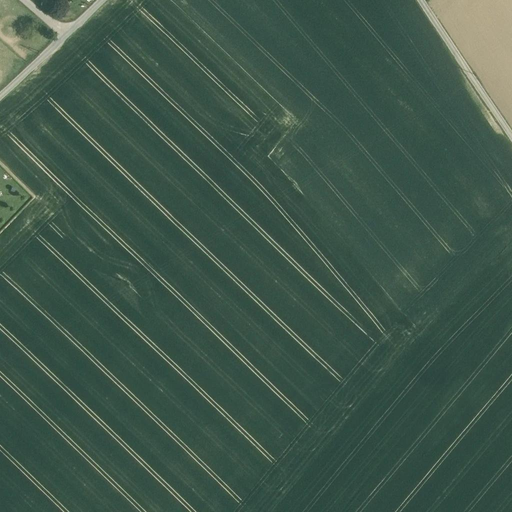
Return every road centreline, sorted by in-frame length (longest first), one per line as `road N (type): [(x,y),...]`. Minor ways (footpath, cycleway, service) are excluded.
road 1 (track): [(422,0),(511,135)]
road 2 (unclassified): [(0,93),(100,0)]
